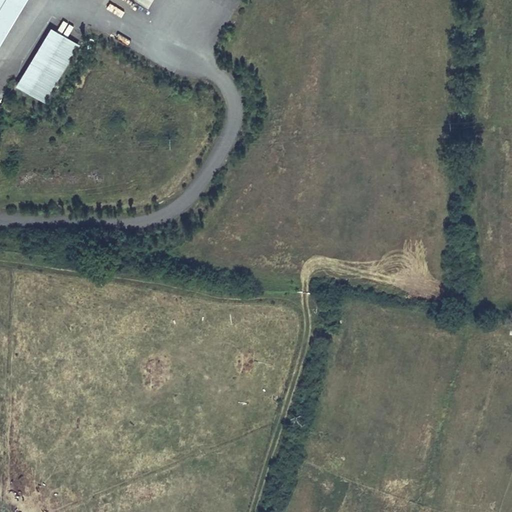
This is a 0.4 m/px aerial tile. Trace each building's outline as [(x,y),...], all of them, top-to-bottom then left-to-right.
[(0,0),(0,9),(5,0),(19,0),(25,3),(26,0),(0,0)] [(0,44),(25,3),(19,0),(5,0),(0,9),(0,44)] [(114,4),(111,8),(125,15),(127,11),(114,4)] [(69,33),(72,24),(61,21),(58,30),(69,33)] [(78,45),(55,31),(21,87),(43,101),(78,45)] [(31,492),(39,484),(31,476),(23,483),(31,492)]
